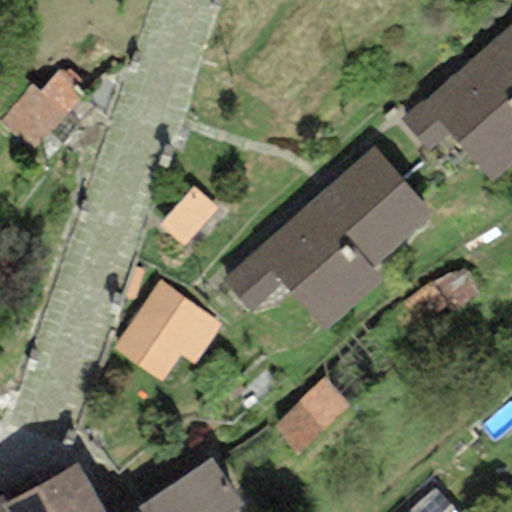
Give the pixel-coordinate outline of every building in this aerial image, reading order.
[(511,23),(399,120),(427,152),(449,133),(490,180),(511,161),(511,23)] [(84,93),(58,71),(40,92),(30,84),(0,120),(0,122),(36,152),(84,93)] [(371,150),(221,281),(249,313),(279,284),(319,331),(379,281),(369,269),(429,218),(371,150)] [(191,187),(155,228),(182,252),(218,211),(191,187)] [(159,283),(111,349),(160,384),(180,357),(194,366),(222,329),(159,283)] [(352,410),(326,380),(271,427),(297,457),(352,410)] [(211,459),(134,511),(233,511),(243,506),(211,459)] [(132,511),(102,511),(76,463),(3,504),(6,511),(134,511),(132,511)]
